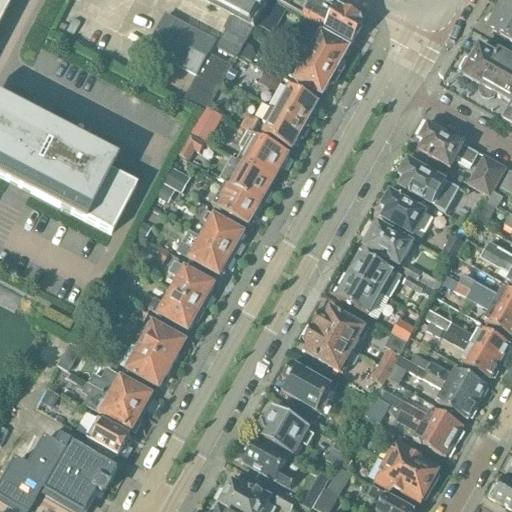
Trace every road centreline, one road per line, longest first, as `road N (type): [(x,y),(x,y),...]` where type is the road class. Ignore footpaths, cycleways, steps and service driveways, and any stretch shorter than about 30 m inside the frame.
road 1 (residential): [(381,79),(137,511)]
road 2 (residential): [(168,511),(406,91)]
road 3 (residential): [(406,91),(511,153)]
